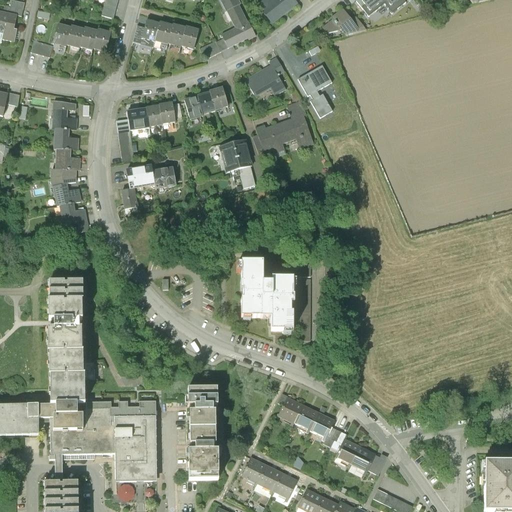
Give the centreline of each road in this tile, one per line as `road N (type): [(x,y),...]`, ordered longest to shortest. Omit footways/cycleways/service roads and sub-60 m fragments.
road 1 (residential): [(442,511),(355,408),(189,329),(148,292),(120,248),(103,187),(110,92)]
road 2 (residential): [(110,92),(223,69),(333,0)]
